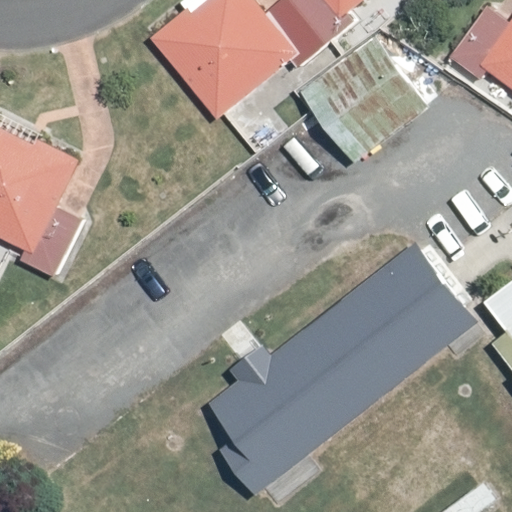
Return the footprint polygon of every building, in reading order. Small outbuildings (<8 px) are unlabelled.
[(262,0),(201,0),(159,35),(224,115),(304,51),(262,0)] [(338,0),(350,14),(367,0),(338,0)] [(511,21),(484,61),(511,81),(511,21)] [(430,105),(372,30),(296,88),(354,163),(430,105)] [(0,230),(41,251),(87,156),(0,113),(0,230)] [(265,489),(483,318),(423,242),(280,354),(268,339),(236,364),(247,378),(219,400),(246,433),(231,445),(265,489)] [(511,286),(497,298),(511,318),(511,332),(503,339),(511,350),(511,286)]
